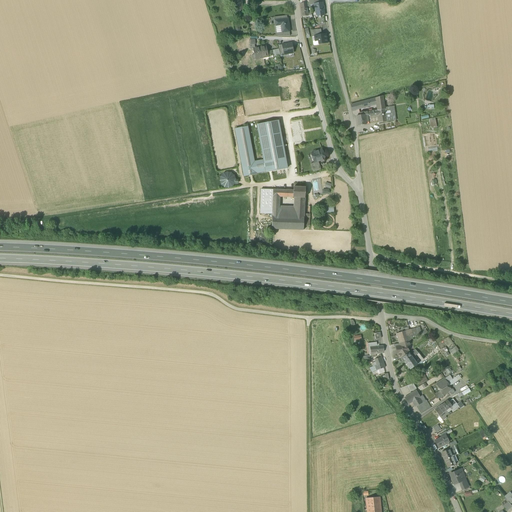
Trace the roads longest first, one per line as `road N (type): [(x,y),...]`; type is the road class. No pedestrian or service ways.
road 1 (track): [(511,345),(422,319),(308,318),(237,309),(207,293),(0,275)]
road 2 (motorway): [(0,258),(303,282),(511,314)]
road 3 (motorway): [(511,302),(303,271),(0,247)]
road 4 (residential): [(378,302),(398,394),(458,511)]
road 5 (unclassified): [(362,197),(333,156),(295,0)]
road 6 (track): [(38,221),(244,186)]
road 7 (unclassified): [(362,197),(325,0)]
road 8 (track): [(308,318),(310,511)]
road 9 (track): [(370,254),(511,282)]
